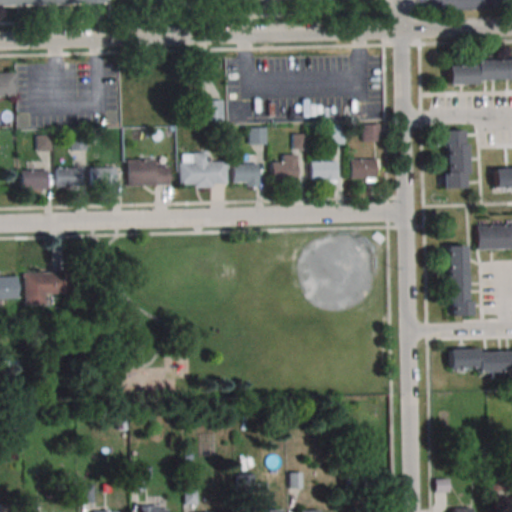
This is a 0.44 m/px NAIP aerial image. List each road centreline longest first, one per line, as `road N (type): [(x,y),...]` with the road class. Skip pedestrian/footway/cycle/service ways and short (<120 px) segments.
road 1 (residential): [(0,40),(511,26)]
road 2 (residential): [(412,511),(399,0)]
road 3 (residential): [(0,223),(404,212)]
